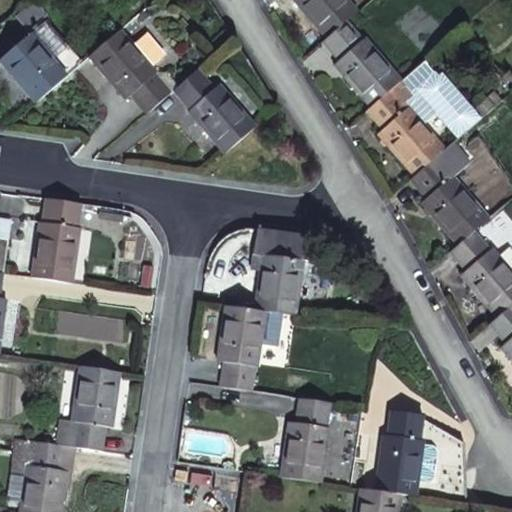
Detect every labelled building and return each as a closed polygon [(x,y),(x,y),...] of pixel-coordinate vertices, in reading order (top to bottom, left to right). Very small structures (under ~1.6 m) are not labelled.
[(295,0),(324,34),(344,17),(355,6),(349,0),(295,0)] [(4,57),(40,99),(85,60),(50,14),(32,30),(34,33),(4,57)] [(368,104),(387,87),(399,75),(363,33),(359,36),(344,17),(324,34),(321,37),(337,56),(331,61),(368,104)] [(159,71),(123,28),(92,55),(126,97),(132,92),(149,113),(172,93),(156,73),(159,71)] [(220,86),(204,67),(181,85),(198,106),(195,108),(230,149),(261,124),(227,82),(220,86)] [(412,172),(431,154),(443,144),(406,100),(402,104),(387,87),(368,104),(364,108),(380,126),(375,130),(412,172)] [(457,241),(470,228),(488,211),(452,169),(447,173),(431,154),(412,172),(408,175),(425,193),(420,197),(457,241)] [(75,223),(79,201),(43,197),(40,219),(36,218),(28,275),(67,280),(77,224),(75,223)] [(283,310),(296,312),(308,233),(258,226),(255,249),(264,251),(256,306),(266,308),(283,310)] [(511,295),(511,268),(489,243),(486,246),(470,228),(457,241),(449,248),(464,266),(457,272),(493,312),(511,295)] [(511,295),(493,312),(485,321),(503,341),(496,346),(511,363),(511,295)] [(224,359),(220,383),(250,387),(254,363),(258,364),(261,341),(266,308),(256,306),(226,302),(218,358),(224,359)] [(266,308),(261,341),(278,343),(283,310),(266,308)] [(71,444),(100,449),(104,423),(112,424),(119,368),(77,363),(70,418),(74,419),(71,444)] [(289,416),(281,473),(322,479),(331,423),(329,423),(332,399),(302,395),(298,418),(289,416)] [(465,500),(466,488),(464,483),(460,474),(458,465),(459,456),(460,447),(464,438),(423,414),(423,412),(392,407),(388,432),(383,431),(374,487),(402,490),(465,500)] [(59,511),(67,465),(61,464),(64,443),(33,439),(30,459),(25,458),(18,511),(59,511)] [(398,511),(402,490),(374,487),(360,485),(356,511),(398,511)]
